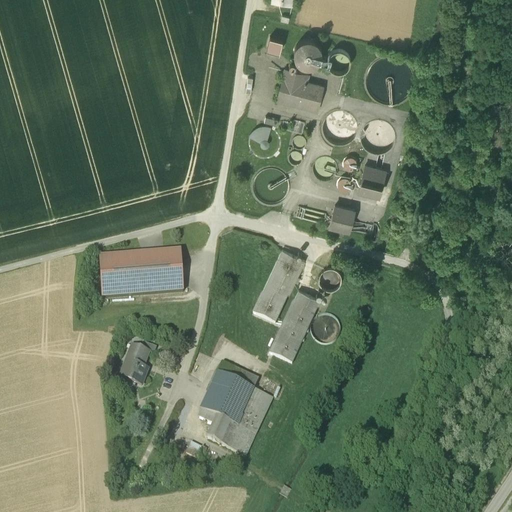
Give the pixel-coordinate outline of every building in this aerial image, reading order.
[(282,41),(270,37),(266,50),(279,53),(282,41)] [(325,40),(299,40),(298,65),(324,65),(325,40)] [(306,83),(303,82),(304,82),(305,75),(285,69),(277,101),(317,111),(323,87),(306,83)] [(278,120),(265,117),(264,123),(277,125),(278,120)] [(253,132),(249,137),(252,139),(253,136),(261,142),(260,144),(261,146),(263,147),(265,148),(267,147),(268,145),(269,143),(267,141),(265,140),(267,130),(270,131),(271,128),(264,127),(258,128),(253,132)] [(346,157),(347,169),(358,167),(356,155),(346,157)] [(385,172),(365,166),(358,190),(379,196),(385,172)] [(354,186),(348,176),(339,181),(344,192),(354,186)] [(354,211),(335,206),(329,226),(349,231),(345,230),(348,220),(351,221),(354,211)] [(304,217),(319,218),(319,209),(304,209),(304,217)] [(343,231),(331,228),(330,234),(341,237),(343,231)] [(305,261),(282,250),(252,314),(275,324),(305,261)] [(180,252),(99,257),(102,298),(183,293),(180,252)] [(340,285),(342,280),(340,274),(336,270),(330,269),(325,270),(321,274),(319,280),(321,285),(325,290),(330,291),(336,289),(340,285)] [(321,301),(298,291),(269,354),(291,365),(321,301)] [(338,338),(340,331),(338,323),(332,318),(324,316),(317,318),(312,323),(310,331),(312,338),(317,344),(325,346),(332,344),(338,338)] [(156,349),(145,345),(142,351),(149,353),(149,354),(153,356),(156,349)] [(142,351),(131,347),(125,362),(129,363),(122,380),(141,387),(148,370),(140,367),(141,363),(145,364),(149,354),(149,353),(142,351)] [(258,380),(230,367),(225,378),(253,390),(258,380)] [(225,378),(217,374),(205,400),(200,411),(201,411),(216,418),(213,424),(206,438),(226,448),(253,390),(225,378)] [(253,390),(226,448),(245,457),(272,399),(253,390)] [(216,418),(201,411),(197,418),(213,424),(216,418)] [(201,447),(190,442),(185,453),(196,458),(201,447)]
